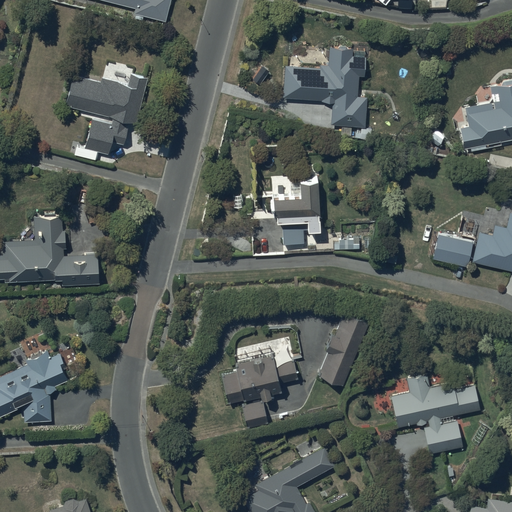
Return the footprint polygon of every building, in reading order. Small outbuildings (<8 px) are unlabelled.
[(113,0),(138,7),(136,17),(145,20),(146,15),(167,20),(172,0),(113,0)] [(323,68),(288,67),(288,98),(327,99),(327,103),(334,103),(334,125),(367,125),(368,95),(358,95),(359,74),(365,75),(366,57),(355,57),(355,48),(331,48),(331,65),(323,65),(323,68)] [(139,120),(151,77),(134,73),(130,85),(107,78),(105,83),(80,76),(72,104),(116,116),(114,124),(96,119),(89,144),(111,151),(114,137),(128,141),(132,127),(127,126),(129,117),(139,120)] [(466,147),(511,138),(511,83),(511,81),(491,85),(494,103),(466,108),(469,125),(462,126),(466,147)] [(448,133),(437,128),(433,138),(444,142),(448,133)] [(303,197),(276,198),(277,218),(280,218),(280,223),(284,222),(285,241),(302,240),(301,221),(310,221),(311,231),(323,230),(320,182),(302,182),(303,197)] [(511,212),(511,213),(508,227),(497,225),(494,237),(481,234),(475,262),(511,270),(511,212)] [(0,275),(13,276),(13,279),(103,279),(103,254),(65,254),(65,245),(72,245),(72,233),(64,233),(64,215),(37,215),(37,239),(5,240),(5,252),(0,252),(0,275)] [(355,238),(340,239),(340,242),(335,243),(336,250),(362,249),(362,236),(355,236),(355,238)] [(345,384),(369,320),(345,311),(336,335),(335,335),(329,350),(331,351),(322,375),(345,384)] [(29,360),(30,362),(0,376),(0,415),(28,403),(27,418),(52,418),(53,392),(60,387),(59,385),(74,377),(59,351),(54,354),(51,348),(29,360)] [(274,355),(238,364),(240,371),(224,375),(232,403),(243,400),(250,425),(269,420),(264,401),(273,399),(271,394),(285,390),(283,381),(301,376),(296,361),(277,366),(274,355)] [(455,380),(431,386),(428,373),(409,377),(412,392),(394,396),(400,424),(421,419),(423,425),(426,424),(432,452),(464,445),(459,419),(444,422),(442,414),(481,406),(476,382),(457,386),(455,380)] [(334,466),(325,448),(257,484),(260,489),(245,497),(253,511),(316,511),(310,499),(306,501),(297,486),(334,466)] [(93,511),(90,498),(81,501),(79,497),(69,500),(70,503),(52,508),(53,511),(93,511)] [(511,511),(511,503),(493,503),(492,511),(476,511),(475,511),(511,511)]
